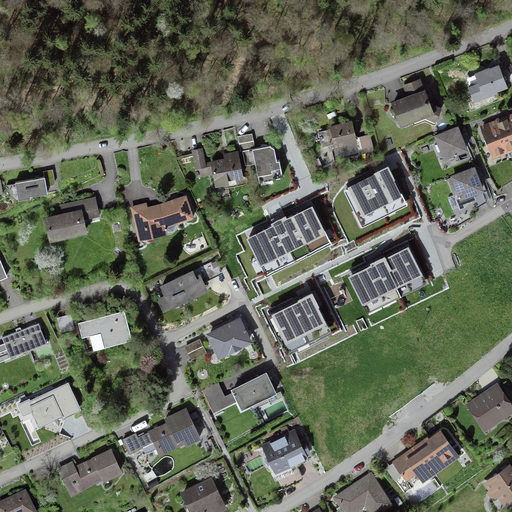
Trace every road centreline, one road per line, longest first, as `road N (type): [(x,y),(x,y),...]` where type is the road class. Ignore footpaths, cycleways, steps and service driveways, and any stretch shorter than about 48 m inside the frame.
road 1 (residential): [(0,165),(272,109),(511,26)]
road 2 (residential): [(511,341),(417,418),(276,511)]
road 3 (residential): [(0,479),(172,396),(177,382),(160,343)]
road 4 (residential): [(160,343),(139,298),(123,287),(0,318)]
